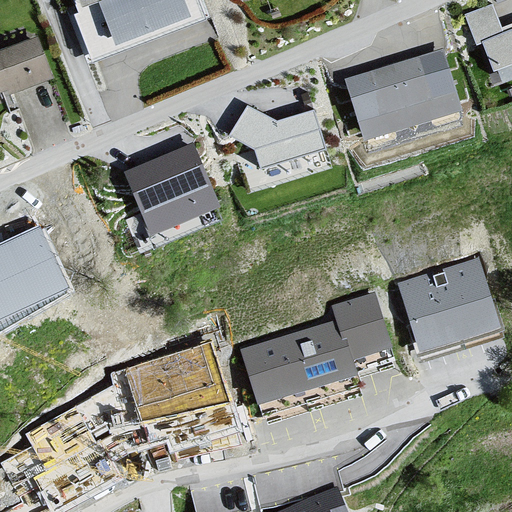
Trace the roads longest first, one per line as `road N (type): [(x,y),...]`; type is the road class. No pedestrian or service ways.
road 1 (residential): [(438,0),(0,184)]
road 2 (residential): [(102,511),(157,487),(284,460),(511,385)]
